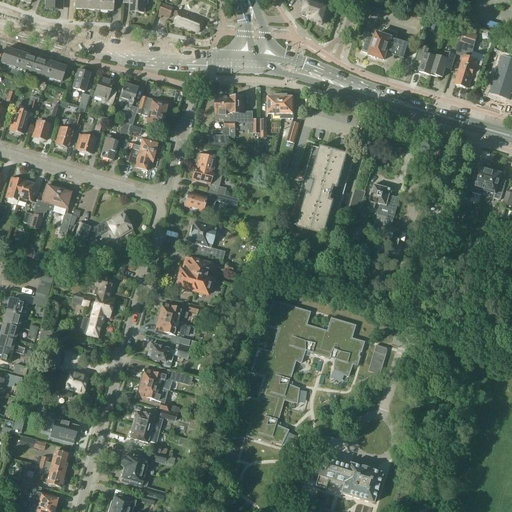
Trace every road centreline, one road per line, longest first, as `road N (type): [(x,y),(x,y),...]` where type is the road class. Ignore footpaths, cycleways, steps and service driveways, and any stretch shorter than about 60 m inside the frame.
road 1 (residential): [(79,511),(164,200)]
road 2 (residential): [(164,200),(199,81),(264,80),(324,95)]
road 3 (residential): [(164,200),(0,152)]
road 4 (primary): [(511,136),(357,91)]
road 5 (primary): [(100,51),(132,61),(255,68)]
road 6 (primary): [(251,55),(100,51)]
road 7 (unknown): [(377,110),(340,230)]
